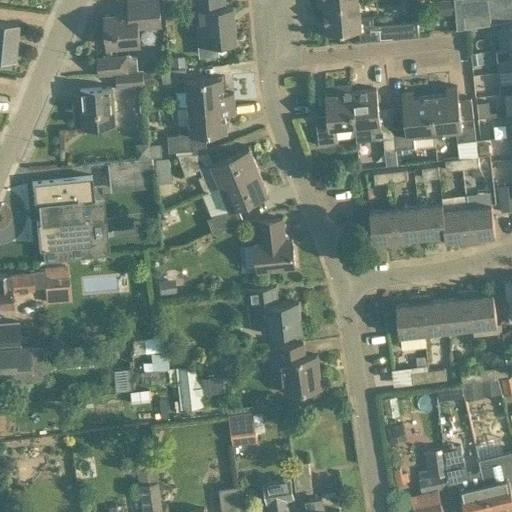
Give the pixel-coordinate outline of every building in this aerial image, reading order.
[(140,28),(161,26),(159,0),(128,0),(130,13),(105,15),(108,45),(141,42),(140,28)] [(196,0),(197,14),(200,44),(237,41),(236,20),(231,21),(231,15),(235,14),(234,5),(226,6),(225,0),(196,0)] [(357,0),(324,3),(325,4),(327,31),(360,29),(361,39),(419,34),(418,19),(374,23),(373,15),(362,16),(360,0),(357,0)] [(455,13),(453,0),(437,0),(439,14),(455,13)] [(453,0),(455,13),(457,28),(456,28),(457,29),(499,23),(497,0),(453,0)] [(511,20),(511,10),(511,0),(497,0),(499,23),(511,20)] [(0,65),(13,67),(18,24),(0,21),(0,65)] [(511,47),(511,48),(511,47),(496,48),(499,71),(511,69),(511,47)] [(482,51),(471,52),(472,66),(484,64),(482,51)] [(116,72),(129,71),(128,55),(118,56),(99,57),(100,73),(116,71),(116,72)] [(173,67),(186,66),(185,55),(172,56),(173,67)] [(223,75),(203,77),(188,78),(186,66),(173,67),(162,68),(163,81),(175,80),(176,89),(186,88),(188,105),(235,101),(234,92),(224,92),(224,88),(226,88),(226,87),(224,87),(223,75)] [(504,92),(511,91),(511,69),(499,71),(501,93),(504,92)] [(144,70),(129,71),(116,72),(117,85),(137,84),(146,83),(145,71),(143,71),(144,70)] [(154,71),(145,71),(146,83),(155,83),(154,71)] [(328,113),(316,115),(319,144),(338,142),(336,127),(356,125),(352,91),(351,83),(337,85),(338,92),(325,94),(328,113)] [(486,95),(485,83),(475,84),(476,96),(486,95)] [(116,125),(114,105),(112,85),(80,88),(84,128),(116,125)] [(430,92),(436,132),(456,130),(459,156),(462,156),(478,154),(477,145),(473,117),(461,118),(458,85),(446,86),(447,92),(431,94),(431,92),(430,92)] [(394,136),(393,126),(394,126),(391,105),(379,107),(377,88),(352,91),(356,125),(357,136),(356,136),(356,138),(375,135),(375,138),(383,137),(385,149),(395,148),(394,136)] [(395,148),(414,146),(413,135),(436,132),(430,92),(430,94),(414,96),(414,90),(402,91),(404,111),(406,124),(394,126),(393,126),(394,136),(395,148)] [(491,114),(489,100),(477,101),(479,115),(491,114)] [(191,133),(208,132),(228,130),(227,118),(229,118),(229,117),(227,117),(226,113),(236,112),(235,101),(188,105),(189,123),(179,124),(180,133),(168,134),(169,151),(177,150),(177,152),(194,151),(193,151),(191,133)] [(479,124),(480,136),(496,135),(496,124),(479,124)] [(152,156),(163,156),(162,145),(151,146),(152,156)] [(489,145),(479,146),(480,154),(490,153),(489,145)] [(250,146),(231,154),(213,161),(208,148),(203,150),(193,151),(194,151),(177,152),(177,153),(178,153),(186,175),(196,170),(195,169),(200,167),(203,174),(199,176),(204,187),(210,189),(220,185),(259,169),(250,146)] [(462,156),(463,167),(479,165),(478,154),(462,156)] [(447,169),(463,167),(462,156),(459,156),(459,157),(445,158),(447,169)] [(107,161),(110,190),(156,185),(153,157),(107,161)] [(158,170),(171,169),(169,157),(166,158),(157,159),(158,170)] [(439,164),(422,166),(423,177),(440,175),(439,164)] [(391,181),(395,180),(408,179),(406,168),(390,170),(391,181)] [(238,205),(250,200),(269,193),(259,169),(220,185),(229,208),(208,216),(214,231),(244,219),(238,205)] [(375,183),(391,181),(390,170),(374,172),(375,183)] [(37,219),(39,247),(91,242),(89,214),(82,214),(81,199),(95,197),(93,178),(93,173),(74,174),(33,179),(35,203),(41,202),(43,218),(37,219)] [(501,203),(501,210),(511,208),(511,183),(498,185),(501,203)] [(442,195),(443,202),(447,239),(461,237),(462,243),(472,242),(468,206),(466,206),(465,193),(442,195)] [(443,202),(419,205),(422,235),(436,233),(437,240),(447,239),(443,202)] [(468,206),(472,242),(481,241),(481,235),(496,233),(492,203),(468,206)] [(422,235),(419,205),(394,208),(398,244),(408,243),(408,237),(422,235)] [(398,244),(394,208),(370,210),(373,240),(388,239),(389,245),(398,244)] [(254,240),(257,269),(296,265),(293,238),(285,239),(283,217),(257,220),(259,240),(254,240)] [(0,306),(13,305),(12,293),(24,292),(24,288),(44,286),(46,301),(70,299),(67,263),(44,265),(44,267),(0,271),(0,306)] [(163,295),(177,291),(173,277),(159,281),(163,295)] [(299,300),(279,302),(277,283),(241,288),(243,302),(248,302),(250,322),(265,321),(266,333),(302,329),(299,300)] [(497,319),(496,312),(494,292),(479,294),(478,288),(469,289),(473,325),(498,323),(497,319)] [(445,298),(449,328),(473,325),(469,289),(459,290),(459,296),(445,298)] [(424,331),(449,328),(445,298),(431,300),(430,293),(420,294),(424,331)] [(400,334),(424,331),(420,294),(411,296),(411,302),(397,304),(400,334)] [(0,321),(0,343),(19,342),(18,320),(0,321)] [(139,335),(140,349),(162,348),(161,334),(139,335)] [(304,341),(284,344),(267,346),(270,368),(282,366),(285,392),(322,387),(317,354),(306,355),(304,341)] [(0,381),(47,379),(45,345),(0,346),(0,381)] [(427,364),(426,354),(416,356),(417,365),(424,364),(427,364)] [(177,366),(182,408),(202,405),(201,393),(224,390),(222,373),(196,376),(194,364),(177,366)] [(144,380),(175,379),(174,366),(143,368),(144,380)] [(494,366),(478,368),(479,379),(482,378),(495,377),(495,376),(494,366)] [(130,367),(113,369),(114,390),(132,389),(130,367)] [(447,378),(446,367),(429,369),(430,380),(447,378)] [(479,379),(478,368),(461,370),(462,381),(479,379)] [(430,380),(429,369),(412,371),(414,382),(430,380)] [(482,378),(479,379),(462,381),(465,398),(484,396),(482,378)] [(463,396),(462,383),(437,386),(439,399),(463,396)] [(169,417),(168,397),(158,398),(160,418),(169,417)] [(258,440),(253,410),(228,414),(233,444),(258,440)] [(407,438),(403,421),(397,422),(388,425),(387,425),(389,441),(407,438)] [(94,445),(109,443),(107,426),(92,428),(94,445)] [(511,450),(479,458),(484,481),(491,511),(497,511),(511,508),(511,450)] [(292,463),(297,493),(313,491),(309,461),(292,463)] [(136,468),(142,511),(161,511),(155,466),(136,468)] [(419,478),(423,492),(411,495),(415,511),(444,511),(439,488),(449,485),(450,485),(448,471),(447,471),(419,478)] [(288,511),(288,507),(294,506),(290,478),(264,482),(267,500),(268,500),(270,511),(288,511)] [(491,511),(484,481),(460,487),(465,511),(491,511)] [(219,488),(222,511),(242,511),(239,485),(219,488)] [(308,511),(341,511),(338,492),(306,497),(308,511)] [(123,511),(122,503),(107,506),(108,511),(123,511)]
